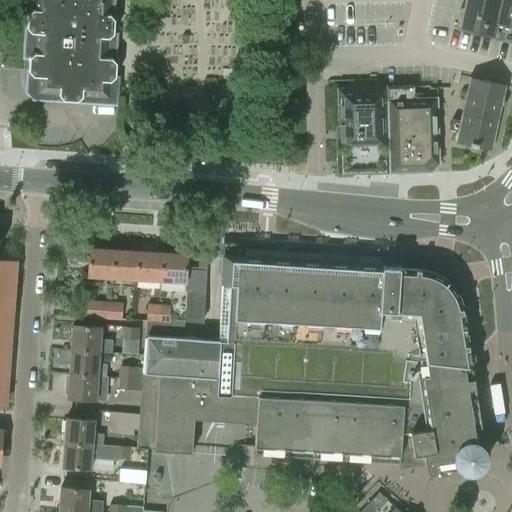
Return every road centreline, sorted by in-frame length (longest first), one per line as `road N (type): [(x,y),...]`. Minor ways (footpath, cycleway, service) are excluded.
road 1 (residential): [(38,183),(17,511)]
road 2 (residential): [(214,197),(206,419),(186,511)]
road 3 (residential): [(511,72),(430,52),(329,57)]
road 4 (tertiary): [(214,197),(38,183)]
road 5 (tertiary): [(364,212),(214,197)]
road 6 (tertiary): [(364,212),(420,228),(488,232)]
road 7 (tertiary): [(489,206),(364,212)]
